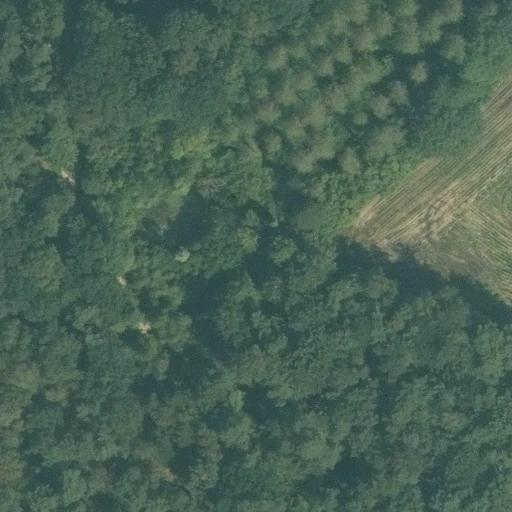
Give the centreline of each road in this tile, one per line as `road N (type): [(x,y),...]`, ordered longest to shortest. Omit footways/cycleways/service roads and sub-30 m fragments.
road 1 (track): [(185,377),(51,189),(40,140),(47,80)]
road 2 (track): [(290,511),(185,377)]
